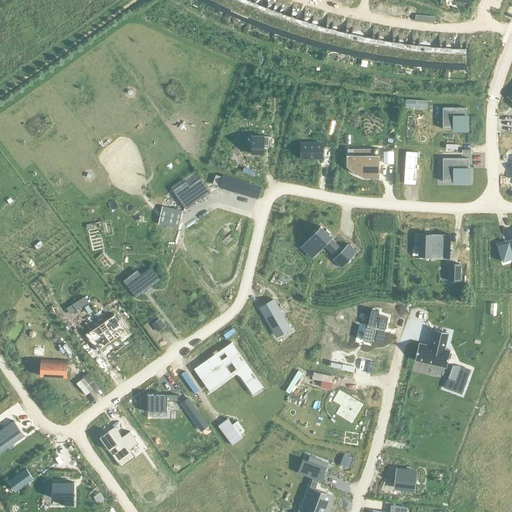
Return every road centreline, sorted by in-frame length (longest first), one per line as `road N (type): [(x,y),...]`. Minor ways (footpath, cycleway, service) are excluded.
road 1 (residential): [(494,209),(370,203),(294,189),(274,194),(236,306),(80,431)]
road 2 (residential): [(400,342),(352,511)]
road 3 (residential): [(511,38),(493,97),(494,209)]
